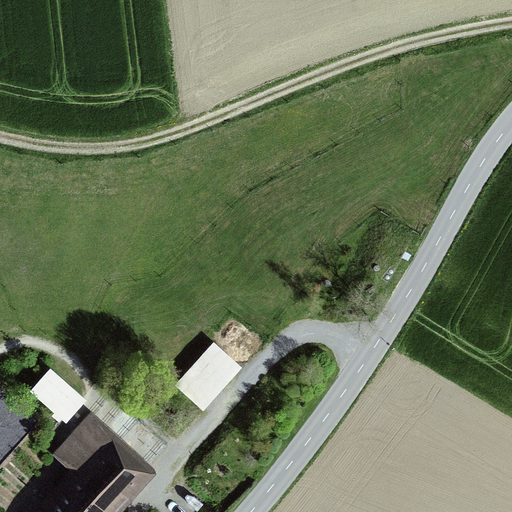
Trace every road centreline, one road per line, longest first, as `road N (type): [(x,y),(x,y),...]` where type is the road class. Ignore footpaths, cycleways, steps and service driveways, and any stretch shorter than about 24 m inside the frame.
road 1 (track): [(511,23),(362,57),(169,135),(78,147),(0,135)]
road 2 (tertiary): [(251,511),(394,317),(511,121)]
